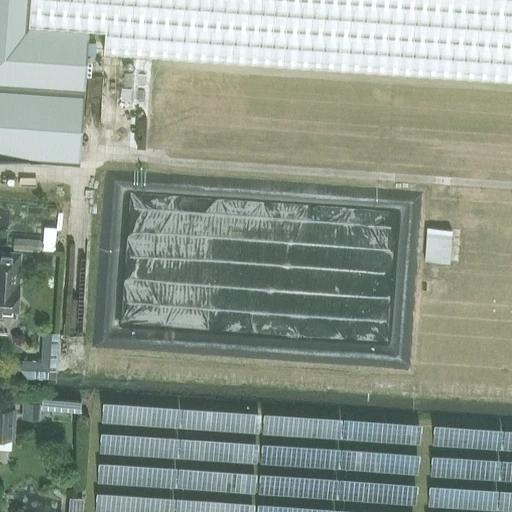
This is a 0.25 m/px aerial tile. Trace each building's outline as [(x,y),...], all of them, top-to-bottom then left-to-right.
[(511,0),(0,0),(0,157),(80,163),(84,90),(89,27),(104,28),(103,51),(511,78),(511,0)] [(55,226),(48,226),(46,242),(54,243),(55,226)] [(14,238),(13,249),(42,250),(43,240),(14,238)] [(0,305),(17,307),(21,253),(0,251),(0,305)] [(52,253),(36,252),(35,266),(51,267),(52,253)] [(40,405),(22,404),(21,420),(39,421),(40,405)] [(0,436),(13,437),(15,408),(0,407),(0,436)]
